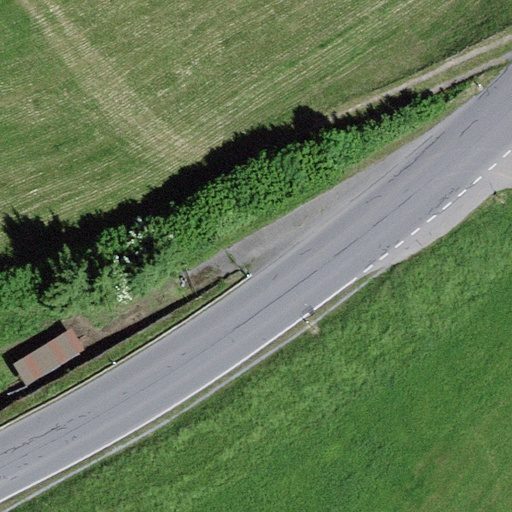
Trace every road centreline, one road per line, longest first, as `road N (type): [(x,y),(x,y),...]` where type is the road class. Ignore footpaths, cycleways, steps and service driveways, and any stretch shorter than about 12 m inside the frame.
road 1 (tertiary): [(511,97),(215,349),(0,464)]
road 2 (track): [(482,128),(110,329),(0,342)]
road 3 (track): [(511,52),(50,265)]
